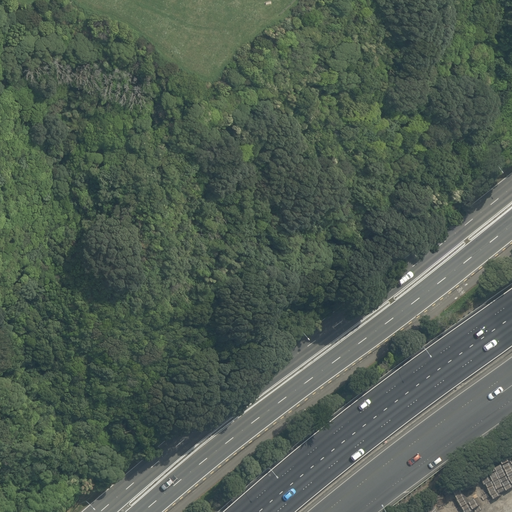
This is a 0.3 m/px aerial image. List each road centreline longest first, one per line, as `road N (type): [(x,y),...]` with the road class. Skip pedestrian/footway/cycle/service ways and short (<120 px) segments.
road 1 (primary): [(101,511),(245,388),(511,184)]
road 2 (primary): [(511,224),(145,511)]
road 3 (motorway): [(277,511),(511,330)]
road 4 (motorway): [(511,372),(328,511)]
